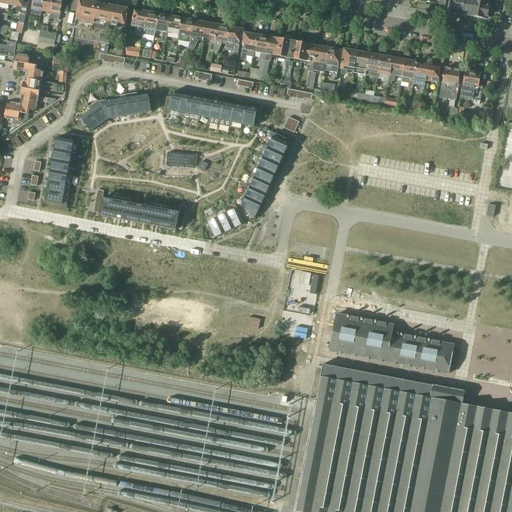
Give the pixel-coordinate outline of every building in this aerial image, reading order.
[(10,0),(10,5),(17,6),(16,12),(26,14),(28,0),(10,0)] [(33,0),(31,15),(41,16),(42,11),(43,0),(33,0)] [(43,0),(42,11),(51,13),(53,0),(43,0)] [(53,0),(51,13),(60,15),(62,0),(53,0)] [(117,28),(118,24),(126,25),(127,15),(126,15),(127,9),(126,9),(126,7),(122,7),(121,8),(80,0),(73,38),(70,38),(68,48),(96,52),(100,53),(101,53),(107,54),(106,54),(109,55),(114,56),(116,56),(116,55),(117,51),(109,49),(112,32),(111,31),(112,27),(117,28)] [(450,0),(449,11),(454,12),(454,13),(461,15),(463,0),(450,0)] [(463,0),(461,15),(469,16),(469,15),(473,15),(473,17),(474,17),(477,0),(463,0)] [(477,0),(474,17),(486,19),(486,16),(488,17),(490,6),(488,6),(488,0),(477,0)] [(134,11),(131,27),(138,28),(137,36),(142,37),(143,35),(142,35),(143,29),(146,13),(135,11),(134,11)] [(143,29),(142,35),(143,35),(155,37),(156,31),(159,15),(146,13),(143,29)] [(159,15),(156,31),(163,32),(161,41),(161,42),(166,43),(166,42),(168,33),(171,18),(159,15)] [(171,18),(168,33),(179,35),(182,20),(171,18)] [(179,35),(178,41),(190,43),(195,22),(182,20),(179,35)] [(190,43),(189,48),(194,50),(199,39),(203,40),(206,24),(195,22),(190,43)] [(18,23),(16,33),(19,33),(19,34),(22,34),(24,24),(18,23)] [(206,24),(203,40),(211,41),(215,42),(218,26),(206,24)] [(215,45),(214,51),(216,56),(222,44),(222,43),(227,44),(230,29),(218,26),(215,42),(215,44),(215,45)] [(227,44),(226,51),(233,52),(232,58),(237,59),(242,31),(230,29),(227,44)] [(48,32),(42,31),(40,31),(39,37),(54,40),(55,40),(56,40),(57,34),(48,32)] [(18,41),(19,34),(19,33),(16,33),(12,32),(10,40),(18,41)] [(243,42),(240,60),(246,61),(247,57),(254,58),(255,52),(254,52),(256,43),(257,36),(245,34),(243,42)] [(256,43),(254,52),(255,52),(261,54),(260,60),(261,60),(257,79),(257,80),(261,80),(263,72),(266,58),(266,54),(269,39),(257,36),(256,43)] [(263,72),(261,80),(266,81),(266,80),(270,62),(272,55),(278,57),(279,53),(281,39),(276,38),(275,40),(269,39),(266,54),(266,58),(263,72)] [(279,53),(278,57),(285,58),(284,61),(286,61),(290,62),(290,59),(293,42),(281,39),(279,53)] [(293,42),(290,59),(302,61),(304,52),(305,44),(293,42)] [(304,52),(302,61),(313,63),(316,47),(311,47),(311,45),(305,44),(304,52)] [(313,66),(312,72),(315,73),(316,73),(316,71),(325,72),(325,71),(324,71),(328,50),(327,49),(326,48),(323,48),(322,49),(316,47),(313,63),(313,66)] [(144,50),(143,57),(142,58),(150,59),(151,59),(152,52),(144,50)] [(328,50),(324,71),(325,71),(332,73),(332,72),(337,73),(337,71),(338,71),(340,61),(342,52),(328,50)] [(342,70),(341,74),(346,75),(347,71),(354,72),(354,71),(357,52),(345,50),(343,61),(341,70),(342,70)] [(354,72),(353,73),(365,75),(366,74),(369,55),(357,52),(354,71),(354,72)] [(15,64),(14,70),(24,72),(25,69),(27,69),(28,64),(38,66),(39,67),(41,59),(17,55),(15,64)] [(366,74),(365,75),(378,78),(379,73),(382,57),(369,55),(366,74)] [(382,57),(379,73),(385,74),(383,80),(386,80),(385,83),(388,84),(393,59),(382,57)] [(53,68),(65,69),(66,61),(55,59),(53,68)] [(393,59),(388,84),(392,85),(392,81),(394,82),(395,76),(402,77),(405,61),(393,59)] [(175,67),(186,69),(187,64),(187,62),(180,61),(179,64),(176,64),(175,67)] [(402,77),(401,83),(409,84),(408,89),(412,89),(413,85),(417,63),(405,61),(402,77)] [(417,63),(413,85),(420,86),(420,90),(424,91),(426,84),(426,81),(429,65),(417,63)] [(25,69),(24,72),(27,73),(25,79),(46,82),(46,80),(42,79),(43,72),(37,71),(37,67),(38,66),(28,64),(27,69),(25,69)] [(211,65),(210,71),(222,73),(223,68),(223,67),(211,65)] [(429,65),(426,81),(438,83),(441,67),(429,65)] [(456,101),(456,100),(461,71),(446,68),(440,98),(456,101)] [(466,71),(461,97),(469,99),(481,101),(483,86),(479,86),(481,74),(466,71)] [(24,82),(23,89),(40,92),(41,86),(50,88),(54,89),(55,84),(46,82),(25,79),(25,83),(24,82)] [(335,86),(323,84),(321,92),(334,94),(335,86)] [(22,95),(22,99),(42,103),(42,102),(52,104),(57,100),(48,99),(39,97),(40,92),(23,89),(22,95)] [(337,97),(349,99),(350,92),(338,90),(337,97)] [(383,98),(380,98),(380,96),(379,95),(378,93),(377,91),(375,90),(373,96),(374,97),(373,103),(378,104),(377,106),(384,108),(386,98),(386,95),(383,95),(383,98)] [(349,99),(361,101),(362,94),(350,92),(349,99)] [(137,93),(127,95),(130,116),(140,115),(137,97),(138,97),(137,93)] [(166,97),(163,114),(179,117),(183,96),(171,93),(170,98),(166,97)] [(374,97),(373,96),(362,94),(361,101),(373,103),(374,97)] [(127,95),(115,97),(115,98),(116,98),(119,118),(130,116),(127,95)] [(138,97),(137,97),(140,115),(152,113),(151,107),(154,106),(153,100),(150,101),(149,95),(138,97)] [(183,96),(179,117),(189,119),(193,97),(183,96)] [(193,97),(189,119),(199,121),(200,117),(203,99),(193,97)] [(115,98),(106,100),(109,120),(119,118),(116,98),(115,98)] [(396,111),(398,101),(398,100),(386,98),(384,108),(384,109),(396,111)] [(18,104),(17,108),(20,108),(19,114),(19,116),(21,116),(20,121),(25,122),(28,121),(28,120),(29,115),(30,111),(36,112),(38,104),(42,105),(42,103),(22,99),(21,105),(18,104)] [(203,99),(200,117),(209,119),(210,119),(213,101),(203,99)] [(97,102),(88,108),(90,111),(101,125),(109,120),(106,100),(97,102)] [(209,119),(208,123),(219,125),(223,103),(213,101),(210,119),(209,119)] [(409,108),(421,110),(421,106),(422,103),(410,101),(409,108)] [(7,109),(5,118),(13,120),(13,124),(20,125),(25,122),(20,121),(21,116),(19,116),(19,114),(20,108),(17,108),(18,104),(8,103),(7,109)] [(223,103),(219,125),(231,127),(231,123),(234,105),(223,103)] [(234,105),(231,123),(242,125),(245,107),(234,105)] [(245,107),(242,125),(254,127),(257,110),(245,107)] [(447,118),(456,120),(458,110),(449,108),(447,118)] [(80,117),(77,120),(84,129),(87,127),(91,132),(101,125),(90,111),(80,117)] [(458,113),(457,120),(469,122),(470,115),(458,113)] [(268,147),(284,155),(289,145),(285,143),(287,139),(271,132),(268,137),(272,139),(268,147)] [(57,138),(54,149),(77,153),(79,142),(71,141),(72,137),(64,136),(64,139),(57,138)] [(265,145),(260,156),(280,165),(284,155),(268,147),(265,145)] [(54,149),(52,160),(75,164),(77,153),(54,149)] [(168,154),(167,166),(193,168),(194,156),(168,154)] [(260,156),(255,165),(275,175),(280,165),(260,156)] [(52,160),(50,170),(73,175),(75,164),(52,160)] [(255,165),(251,175),(271,184),(275,175),(255,165)] [(50,170),(48,181),(71,185),(73,175),(50,170)] [(251,175),(246,185),(266,194),(271,184),(251,175)] [(48,181),(47,191),(69,195),(71,185),(48,181)] [(246,185),(242,195),(245,197),(245,196),(262,204),(266,194),(246,185)] [(45,202),(44,205),(55,208),(67,209),(69,195),(47,191),(45,202)] [(99,214),(99,216),(138,223),(141,205),(132,204),(133,200),(113,196),(112,200),(103,198),(102,198),(102,199),(102,203),(101,206),(100,210),(99,214)] [(241,206),(237,208),(245,224),(255,220),(262,204),(245,196),(245,197),(241,206)] [(141,205),(138,223),(176,230),(176,228),(177,225),(178,221),(178,217),(179,213),(170,211),(171,207),(150,203),(150,207),(141,205)] [(496,206),(490,204),(487,216),(493,218),(496,206)] [(237,208),(227,213),(235,229),(245,224),(237,208)] [(218,217),(225,234),(235,229),(227,213),(218,217)] [(216,214),(205,219),(215,239),(225,234),(218,217),(216,214)] [(332,338),(330,351),(340,353),(340,354),(341,355),(342,354),(354,356),(353,357),(355,357),(355,356),(367,359),(367,360),(369,360),(369,359),(381,361),(381,362),(383,363),(383,362),(384,362),(389,363),(395,364),(395,365),(397,365),(397,364),(409,367),(409,368),(410,368),(411,367),(423,369),(422,370),(424,371),(424,370),(436,372),(436,373),(438,373),(438,372),(448,374),(454,345),(430,341),(430,340),(428,339),(428,340),(416,338),(416,337),(414,337),(414,338),(402,335),(402,334),(401,334),(400,335),(391,333),(393,326),(376,322),(376,321),(375,321),(375,322),(362,320),(363,319),(361,318),(361,319),(349,317),(349,316),(347,316),(347,317),(337,315),(334,328),(333,328),(333,329),(334,329),(332,337),(331,336),(331,338),(332,338)] [(240,334),(237,350),(248,353),(251,336),(240,334)] [(297,503),(296,511),(297,511),(511,511),(511,413),(462,404),(465,392),(463,392),(463,390),(451,388),(451,389),(347,369),(343,368),(342,369),(322,365),(316,400),(317,400),(315,413),(314,415),(314,416),(310,435),(310,436),(310,438),(306,456),(306,458),(306,460),(302,478),(302,479),(301,481),(298,500),(298,501),(297,503)]
